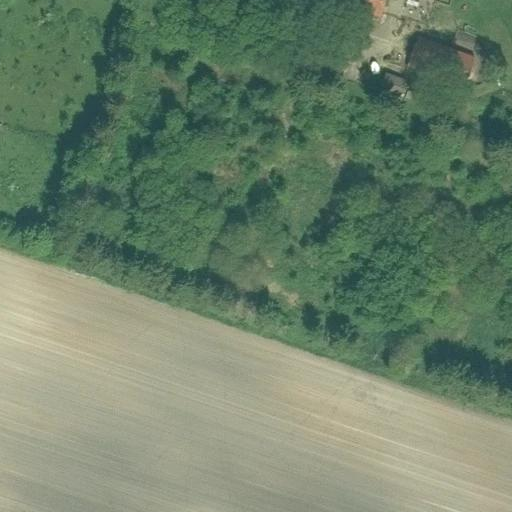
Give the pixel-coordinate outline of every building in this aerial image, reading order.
[(343,0),(342,6),(351,9),(348,20),(364,25),(368,15),(381,19),(387,0),(343,0)] [(419,40),(424,26),(403,18),(397,32),(419,40)] [(468,65),(408,44),(398,73),(416,80),(420,70),(462,84),(468,65)] [(473,72),(469,82),(483,87),(486,77),(473,72)] [(402,99),(408,82),(387,75),(381,92),(402,99)]
